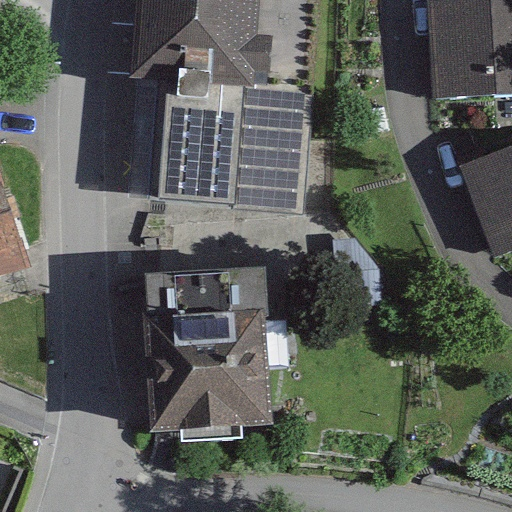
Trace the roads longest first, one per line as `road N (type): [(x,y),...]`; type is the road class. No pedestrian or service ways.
road 1 (tertiary): [(84,468),(87,378),(69,111),(84,0)]
road 2 (residential): [(162,511),(224,495),(425,511)]
